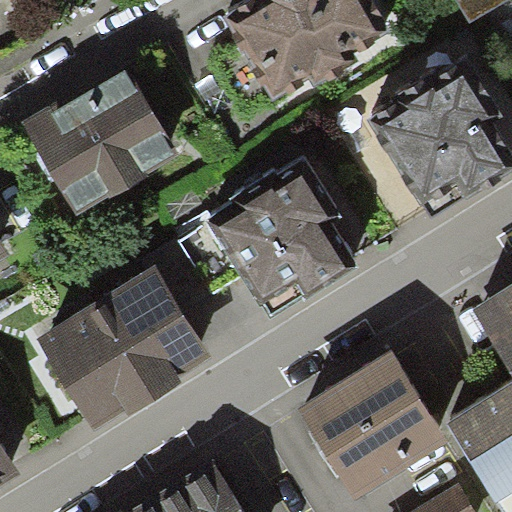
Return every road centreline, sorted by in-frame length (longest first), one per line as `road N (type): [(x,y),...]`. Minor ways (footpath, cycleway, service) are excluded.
road 1 (residential): [(511,214),(29,511)]
road 2 (residential): [(185,0),(0,107)]
